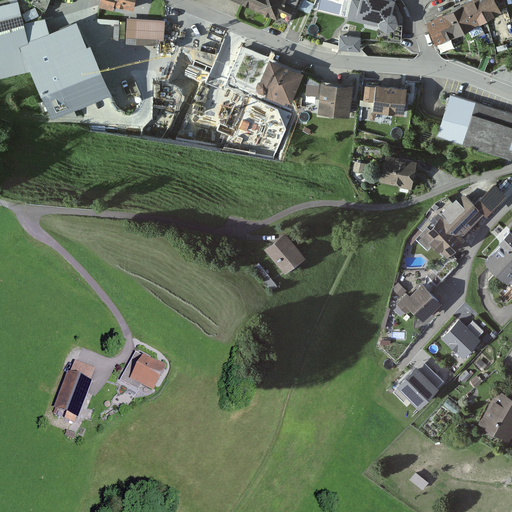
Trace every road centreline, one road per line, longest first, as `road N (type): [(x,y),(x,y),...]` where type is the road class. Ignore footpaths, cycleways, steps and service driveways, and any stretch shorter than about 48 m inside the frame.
road 1 (residential): [(511,169),(400,205),(307,205),(226,234),(38,209)]
road 2 (residential): [(433,65),(333,62),(178,0)]
